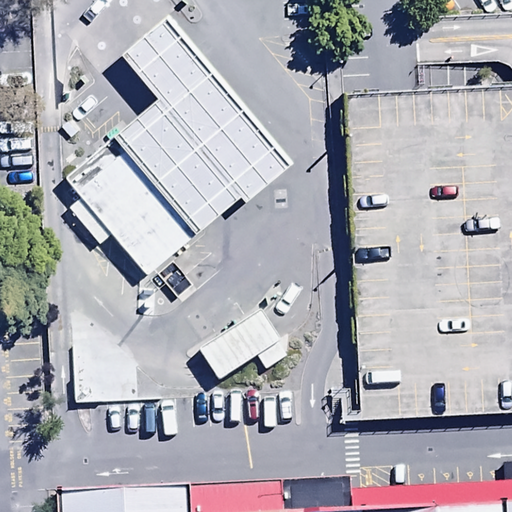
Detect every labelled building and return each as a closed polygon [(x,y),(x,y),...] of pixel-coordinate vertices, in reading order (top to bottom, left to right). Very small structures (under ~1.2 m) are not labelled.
[(167,105),(144,124),(229,227),(297,171),(172,19),(127,56),(167,105)] [(350,104),(362,422),(511,416),(511,97),(415,101),(350,104)] [(144,124),(69,185),(153,288),(229,227),(144,124)] [(269,312),(201,357),(225,394),(293,349),(269,312)] [(190,483),(51,488),(52,511),(511,511),(489,511),(191,511),(191,503),(190,483)]
